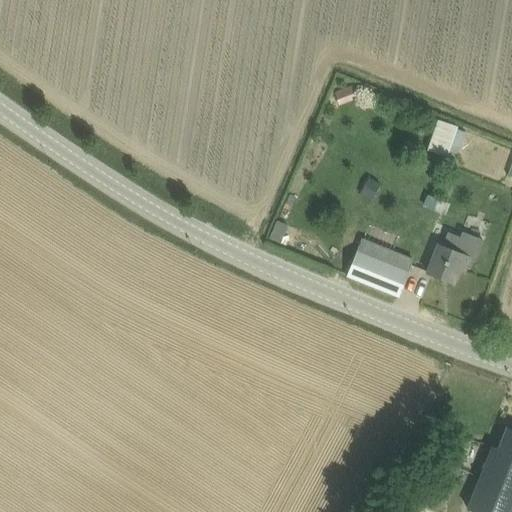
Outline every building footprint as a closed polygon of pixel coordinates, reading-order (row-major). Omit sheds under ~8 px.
[(354,84),(335,91),(340,104),(359,98),(354,84)] [(465,132),(456,129),(449,151),(458,154),(465,132)] [(361,194),(371,201),(382,184),(371,177),(361,194)] [(426,204),(433,208),(437,204),(439,200),(429,196),(426,204)] [(279,243),(283,234),(274,230),(270,239),(279,243)] [(471,256),(457,250),(461,236),(448,232),(443,245),(439,243),(428,273),(454,284),(459,270),(465,272),(471,256)] [(390,264),(357,251),(347,275),(399,296),(409,272),(390,264)] [(511,511),(511,429),(508,428),(496,458),(490,456),(470,507),(481,511),(511,511)] [(443,455),(458,461),(463,449),(448,442),(443,455)]
